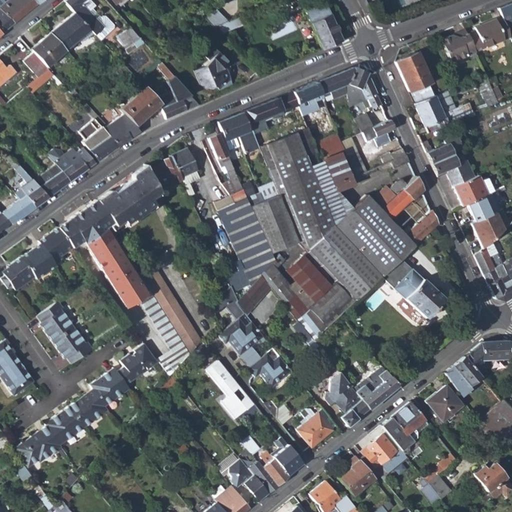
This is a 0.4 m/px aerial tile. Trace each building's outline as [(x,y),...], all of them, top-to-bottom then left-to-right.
[(35,4),(30,0),(5,0),(0,5),(0,11),(12,23),(35,4)] [(63,0),(62,2),(71,13),(75,17),(81,23),(91,33),(92,35),(101,26),(79,3),(82,0),(63,0)] [(93,5),(87,0),(82,0),(79,3),(101,26),(92,35),(98,40),(110,28),(110,24),(103,16),(99,16),(98,17),(89,9),(93,5)] [(302,9),(313,32),(318,39),(322,50),(342,41),(321,0),(320,1),(304,8),(302,9)] [(511,1),(497,8),(501,18),(505,28),(511,24),(511,1)] [(213,7),(202,16),(213,27),(227,21),(213,7)] [(0,29),(2,31),(12,23),(0,11),(0,29)] [(71,13),(48,33),(50,35),(64,51),(70,45),(76,40),(77,42),(83,41),(91,33),(81,23),(75,17),(71,13)] [(505,28),(501,18),(494,20),(493,19),(473,27),(474,29),(465,33),(474,51),(509,36),(505,28)] [(113,36),(124,47),(138,37),(127,26),(113,36)] [(438,39),(449,61),(474,51),(465,33),(457,36),(451,34),(438,39)] [(31,53),(45,68),(64,51),(50,35),(43,41),(42,39),(29,51),(31,53)] [(124,47),(122,48),(127,53),(143,42),(138,37),(124,47)] [(312,54),(322,50),(318,39),(313,41),(307,44),(312,54)] [(217,87),(220,90),(233,85),(229,75),(228,75),(224,71),(230,66),(231,65),(215,48),(206,57),(210,61),(194,75),(200,86),(203,85),(205,87),(207,86),(210,90),(217,87)] [(393,61),(407,91),(426,82),(428,82),(415,52),(393,61)] [(21,62),(36,79),(46,70),(45,68),(31,53),(21,62)] [(178,91),(155,102),(157,105),(163,114),(166,119),(199,104),(160,62),(155,66),(178,91)] [(0,84),(14,73),(7,64),(3,68),(0,64),(0,84)] [(332,98),(346,92),(344,83),(346,83),(351,67),(317,80),(322,93),(328,91),(332,98)] [(369,101),(372,107),(380,104),(365,72),(351,67),(346,83),(344,83),(346,92),(349,106),(364,99),(365,102),(369,101)] [(31,95),(48,79),(57,88),(60,85),(46,70),(36,79),(25,89),(31,95)] [(479,77),(492,103),(497,102),(485,75),(479,77)] [(291,91),(299,110),(309,106),(322,101),(314,82),(291,91)] [(433,96),(426,82),(407,91),(414,104),(433,96)] [(122,114),(133,126),(157,105),(155,102),(142,87),(118,109),(122,114)] [(446,124),(446,123),(443,117),(446,116),(444,112),(441,113),(439,108),(442,107),(439,100),(435,101),(433,96),(414,104),(427,132),(446,124)] [(241,111),(245,121),(255,117),(255,119),(269,113),(271,116),(280,112),(274,98),(241,111)] [(325,108),(329,117),(335,114),(331,105),(325,108)] [(311,112),(309,106),(299,110),(301,116),(311,112)] [(94,122),(116,147),(138,131),(133,126),(122,114),(106,129),(104,127),(105,127),(93,113),(89,117),(91,119),(94,122)] [(238,113),(215,122),(227,150),(237,145),(233,136),(234,136),(242,154),(257,149),(249,130),(246,131),(238,113)] [(249,130),(252,129),(250,125),(271,116),(269,113),(255,119),(255,117),(245,121),(249,130)] [(452,113),(446,116),(443,117),(446,123),(455,119),(452,113)] [(79,144),(95,162),(116,147),(94,122),(91,119),(76,133),(82,141),(79,144)] [(373,137),(378,146),(389,141),(385,133),(392,129),(387,119),(361,131),(363,136),(368,134),(371,138),(373,137)] [(320,161),(334,192),(345,180),(351,178),(355,176),(340,141),(333,124),(309,134),(315,149),(320,161)] [(306,127),(257,149),(273,186),(276,194),(294,236),(334,192),(320,161),(309,165),(304,154),(315,149),(309,134),(306,127)] [(425,150),(430,162),(452,153),(454,152),(452,148),(460,145),(455,134),(443,140),(445,143),(428,150),(429,149),(426,148),(425,150)] [(206,139),(215,159),(219,167),(223,165),(225,170),(229,180),(222,183),(233,207),(263,271),(273,259),(270,253),(248,206),(245,200),(245,199),(241,190),(239,185),(216,135),(206,139)] [(340,141),(355,176),(366,170),(350,136),(340,141)] [(31,141),(40,152),(44,148),(36,137),(31,141)] [(421,142),(424,148),(429,145),(426,139),(421,142)] [(168,156),(178,178),(193,171),(194,171),(184,148),(168,156)] [(388,157),(389,159),(403,153),(401,148),(389,153),(391,156),(388,157)] [(66,183),(93,163),(84,154),(81,149),(77,150),(73,154),(70,151),(62,158),(52,165),(66,183)] [(50,152),(44,157),(52,165),(62,158),(58,153),(50,152)] [(389,159),(393,167),(407,160),(403,153),(389,159)] [(456,164),(452,153),(430,162),(437,177),(446,172),(453,186),(474,177),(466,159),(456,164)] [(158,189),(179,180),(178,178),(168,156),(161,160),(162,162),(149,169),(158,189)] [(126,176),(128,178),(143,167),(142,164),(126,176)] [(23,197),(32,207),(45,198),(30,181),(15,165),(12,168),(24,183),(12,192),(6,184),(3,186),(10,194),(17,201),(23,197)] [(30,181),(45,198),(66,183),(52,165),(30,181)] [(99,209),(109,223),(117,217),(120,221),(121,223),(128,217),(130,219),(142,210),(149,204),(148,201),(157,195),(143,167),(128,178),(110,191),(95,203),(99,209)] [(179,180),(181,184),(188,180),(196,177),(193,171),(178,178),(179,180)] [(336,282),(330,287),(313,303),(307,308),(274,269),(283,259),(278,254),(273,259),(263,271),(259,275),(269,287),(293,316),(297,322),(310,338),(312,340),(316,337),(381,275),(400,257),(436,223),(430,210),(403,236),(388,220),(420,190),(414,175),(405,182),(401,179),(397,180),(388,188),(385,185),(370,199),(365,194),(350,208),(335,193),(334,192),(294,236),(293,237),(336,282)] [(453,186),(462,205),(466,203),(481,196),(494,190),(489,180),(482,183),(478,175),(474,177),(453,186)] [(345,180),(334,192),(335,193),(353,184),(351,178),(345,180)] [(194,192),(188,180),(181,184),(187,195),(194,192)] [(247,181),(239,185),(241,190),(245,199),(245,200),(248,206),(276,194),(273,186),(253,195),(247,181)] [(215,210),(250,285),(259,275),(263,271),(233,207),(222,183),(220,184),(230,203),(215,210)] [(93,200),(95,203),(110,191),(108,189),(93,200)] [(17,201),(10,194),(0,202),(0,215),(8,225),(32,207),(23,197),(17,201)] [(248,206),(270,253),(294,236),(276,194),(248,206)] [(474,220),(489,213),(481,196),(466,203),(474,220)] [(70,247),(81,239),(83,243),(123,307),(143,294),(101,228),(105,226),(109,223),(99,209),(95,203),(93,200),(55,227),(70,246),(70,247)] [(489,213),(474,220),(469,222),(481,248),(490,239),(507,225),(500,217),(497,210),(489,213)] [(108,230),(120,221),(117,217),(109,223),(105,226),(108,230)] [(55,227),(36,241),(38,243),(52,263),(59,257),(58,255),(70,246),(55,227)] [(501,262),(490,239),(481,248),(473,254),(483,274),(501,262)] [(52,263),(38,243),(19,256),(33,276),(35,279),(54,265),(52,263)] [(286,272),(313,303),(330,287),(326,282),(330,279),(305,253),(286,272)] [(494,299),(502,301),(511,295),(511,255),(511,256),(501,262),(483,274),(494,299)] [(14,290),(33,276),(19,256),(7,266),(0,270),(3,276),(11,286),(14,290)] [(442,298),(400,257),(381,275),(424,317),(442,298)] [(192,349),(200,341),(150,264),(136,273),(188,353),(192,349)] [(220,270),(213,273),(218,282),(224,279),(220,270)] [(244,315),(269,287),(259,275),(250,285),(236,300),(234,303),(244,315)] [(11,286),(3,276),(0,277),(0,279),(7,289),(11,286)] [(224,279),(218,282),(224,296),(231,292),(224,279)] [(71,326),(58,309),(61,307),(56,300),(35,316),(40,323),(38,324),(50,341),(71,326)] [(310,338),(297,322),(293,316),(289,319),(292,322),(291,323),(313,351),(318,347),(312,340),(310,338)] [(238,355),(261,336),(260,335),(249,322),(244,327),(237,319),(217,336),(223,343),(226,340),(227,341),(228,340),(232,344),(230,345),(238,355)] [(84,343),(71,326),(50,341),(64,359),(66,357),(70,363),(91,348),(86,341),(84,343)] [(336,361),(316,337),(312,340),(318,347),(332,365),(336,361)] [(0,341),(0,377),(19,364),(11,353),(13,351),(4,338),(0,341)] [(464,356),(472,367),(482,358),(507,357),(511,360),(511,359),(511,343),(506,339),(482,341),(464,356)] [(207,348),(200,340),(200,341),(192,349),(198,356),(207,348)] [(157,362),(142,342),(132,349),(133,351),(129,355),(127,352),(118,360),(122,365),(115,371),(125,385),(142,372),(140,369),(144,366),(146,369),(157,362)] [(260,379),(268,389),(290,371),(277,356),(271,361),(264,353),(245,369),(252,378),(257,375),(259,374),(262,378),(260,379)] [(464,356),(444,373),(461,397),(471,389),(469,385),(480,376),(472,367),(464,356)] [(0,377),(12,394),(31,380),(19,364),(0,377)] [(368,408),(397,384),(392,378),(381,364),(352,388),(352,389),(355,393),(368,408)] [(112,367),(88,384),(91,388),(103,405),(106,409),(130,392),(125,385),(115,371),(112,367)] [(252,402),(223,368),(212,377),(227,395),(220,401),(227,410),(220,417),(225,423),(236,415),(252,402)] [(368,408),(355,393),(352,389),(352,388),(337,370),(328,378),(327,391),(323,391),(322,397),(328,405),(333,402),(339,402),(339,407),(343,412),(338,417),(346,426),(368,408)] [(401,371),(395,376),(400,382),(406,377),(401,371)] [(167,391),(176,381),(175,380),(170,373),(160,385),(166,390),(167,391)] [(156,389),(162,394),(166,390),(160,385),(156,389)] [(427,403),(441,421),(461,405),(445,385),(435,393),(437,395),(427,403)] [(91,388),(67,405),(82,427),(93,419),(106,409),(103,405),(91,388)] [(487,399),(494,407),(500,401),(494,393),(487,399)] [(492,430),(511,444),(511,443),(511,408),(503,399),(500,401),(494,407),(482,416),(478,420),(482,424),(492,430)] [(139,408),(144,414),(150,407),(144,402),(139,408)] [(236,415),(242,421),(257,408),(252,402),(236,415)] [(387,419),(380,424),(385,430),(398,446),(404,454),(408,450),(409,445),(417,438),(417,432),(427,424),(409,402),(389,417),(394,423),(392,425),(387,419)] [(82,427),(67,405),(43,422),(45,425),(58,444),(82,427)] [(286,405),(277,407),(278,415),(287,413),(286,405)] [(122,427),(127,433),(144,414),(139,408),(122,427)] [(478,420),(482,416),(478,411),(474,415),(478,420)] [(296,429),(310,446),(330,429),(316,412),(296,429)] [(477,429),(484,437),(492,430),(482,424),(477,429)] [(45,425),(13,447),(25,465),(28,469),(60,446),(58,444),(45,425)] [(374,468),(382,478),(407,458),(404,454),(398,446),(385,430),(360,451),(363,455),(374,468)] [(247,434),(239,440),(250,454),(258,448),(247,434)] [(173,450),(181,459),(189,452),(181,443),(173,450)] [(272,458),(286,476),(301,463),(286,444),(278,451),(284,459),(281,462),(274,455),(272,458)] [(272,458),(267,452),(260,457),(265,463),(261,467),(256,461),(247,468),(266,492),(286,476),(272,458)] [(438,462),(444,470),(456,459),(450,452),(438,462)] [(363,455),(357,460),(367,473),(374,468),(363,455)] [(357,460),(354,456),(347,462),(349,468),(338,478),(352,496),(372,479),(367,473),(357,460)] [(247,468),(241,461),(238,457),(228,466),(226,472),(230,475),(229,480),(235,488),(242,482),(257,500),(266,492),(247,468)] [(490,459),(472,473),(487,491),(492,496),(495,496),(502,492),(506,497),(511,491),(511,486),(504,477),(507,474),(495,460),(493,462),(490,459)] [(438,462),(421,476),(423,478),(427,483),(437,475),(444,470),(438,462)] [(23,473),(27,479),(33,476),(28,469),(25,465),(15,470),(19,476),(23,473)] [(439,498),(439,499),(450,490),(437,475),(427,483),(439,498)] [(427,483),(423,478),(419,482),(423,487),(420,489),(431,503),(439,498),(427,483)] [(325,481),(308,494),(322,511),(331,504),(337,511),(341,511),(345,509),(347,511),(358,511),(343,494),(339,498),(325,481)] [(33,488),(38,496),(39,496),(44,493),(38,484),(33,488)] [(219,484),(209,493),(212,498),(223,489),(219,484)] [(223,489),(212,498),(215,501),(223,511),(241,511),(247,508),(229,485),(223,489)] [(60,499),(63,503),(70,496),(64,490),(58,497),(60,499)] [(39,496),(47,509),(52,504),(44,493),(39,496)] [(386,511),(394,506),(387,498),(370,511),(386,511)] [(44,511),(70,511),(63,503),(60,499),(44,511)] [(223,511),(215,501),(202,511),(223,511)]
